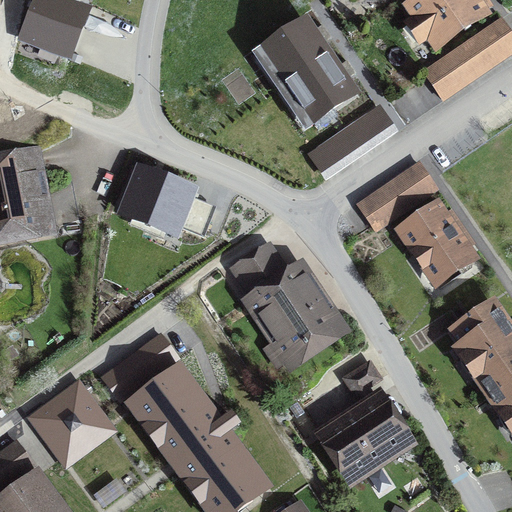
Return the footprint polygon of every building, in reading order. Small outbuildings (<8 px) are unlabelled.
[(50,0),(37,0),(22,38),(68,57),(85,14),(50,0)] [(422,0),(410,8),(437,47),(482,16),(480,13),(490,5),(486,0),(422,0)] [(511,54),(511,36),(502,21),(424,74),(443,101),(511,54)] [(263,54),(286,87),(327,59),(304,26),(263,54)] [(24,42),(21,50),(50,61),(53,53),(24,42)] [(327,59),(286,87),(311,124),(352,96),(327,59)] [(394,130),(379,108),(312,155),(327,176),(394,130)] [(0,240),(48,231),(34,155),(0,161),(0,240)] [(420,166),(359,207),(375,232),(436,190),(420,166)] [(192,193),(140,173),(123,215),(175,236),(178,227),(204,237),(215,210),(189,199),(192,193)] [(437,208),(401,232),(437,284),(473,260),(437,208)] [(299,268),(288,276),(269,248),(234,272),(253,299),(249,301),(277,343),(265,350),(278,369),(289,362),(291,364),(341,331),(299,268)] [(511,335),(493,307),(456,332),(465,346),(459,350),(511,428),(511,335)] [(119,403),(178,359),(162,337),(103,380),(119,403)] [(346,380),(356,395),(379,380),(369,365),(346,380)] [(232,511),(262,490),(177,375),(135,406),(213,511),(232,511)] [(107,431),(78,391),(37,421),(67,461),(107,431)] [(377,405),(373,399),(363,406),(366,411),(325,438),(351,478),(406,443),(380,403),(377,405)] [(0,491),(34,466),(17,444),(0,456),(0,491)] [(0,511),(57,511),(35,481),(0,506),(0,511)]
